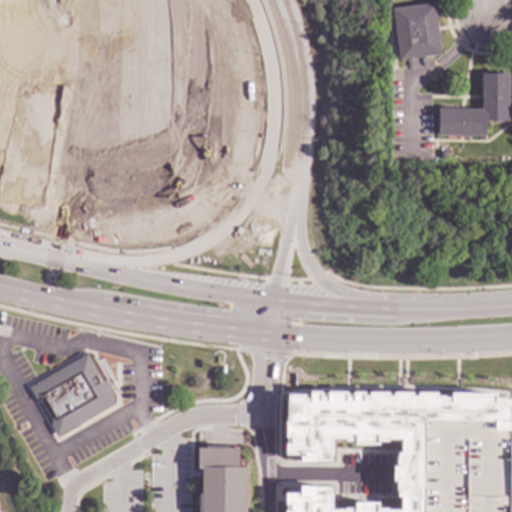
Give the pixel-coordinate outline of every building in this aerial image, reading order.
[(439,56),(398,62),(394,39),(393,39),(393,34),(394,34),(390,11),(432,5),(439,56)] [(507,123),(484,123),(484,138),(436,138),(436,110),(455,111),(455,109),(464,109),(464,111),(479,111),(479,104),(478,104),(478,94),(480,95),(480,75),(507,75),(507,123)] [(103,382),(105,381),(112,394),(110,396),(115,403),(78,424),(80,426),(74,429),(73,427),(57,437),(50,425),(52,423),(38,399),(36,400),(29,388),(87,354),(103,382)] [(286,462),(286,401),(309,401),(309,396),(493,397),(493,402),(508,402),(508,424),(507,511),(283,511),(283,497),(298,497),(299,490),(328,491),(328,497),(329,497),(329,511),(353,511),(353,506),(376,507),(376,511),(396,511),(396,492),(423,492),(423,455),(401,455),(401,441),(366,440),(366,445),(328,445),(328,462),(286,462)] [(238,469),(245,469),(244,511),(201,511),(201,470),(197,470),(197,450),(205,450),(205,447),(227,447),(227,450),(238,450),(238,469)]
